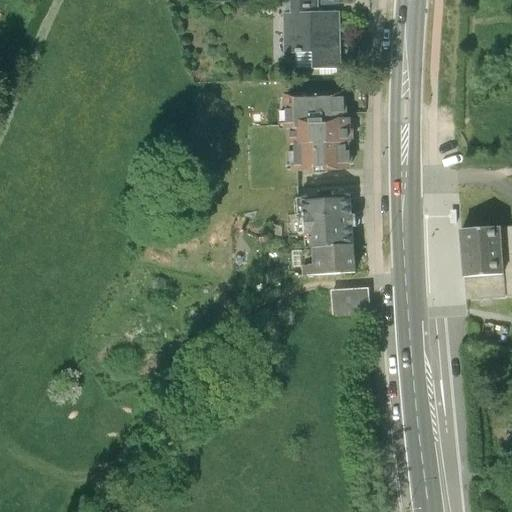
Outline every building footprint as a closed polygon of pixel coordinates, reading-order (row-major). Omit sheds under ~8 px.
[(291,0),(292,13),(319,12),(318,0),(291,0)] [(340,11),(319,12),(292,13),(284,13),(285,52),(313,51),(314,68),(341,67),(340,11)] [(286,129),(290,129),(290,152),(291,172),(295,172),(295,178),(349,177),(349,151),(349,144),(354,144),(354,128),(347,128),(347,99),(286,100),(286,129)] [(350,197),(303,198),(304,236),(312,235),(312,250),(351,249),(350,197)] [(506,292),(511,293),(511,222),(501,223),(504,270),(506,292)] [(501,223),(461,226),(463,255),(464,273),(504,270),(501,223)] [(354,276),(353,248),(351,249),(312,250),(313,268),(304,268),(304,277),(354,276)] [(464,273),(466,295),(506,292),(504,270),(464,273)] [(368,290),(331,292),(332,315),(370,314),(368,290)]
